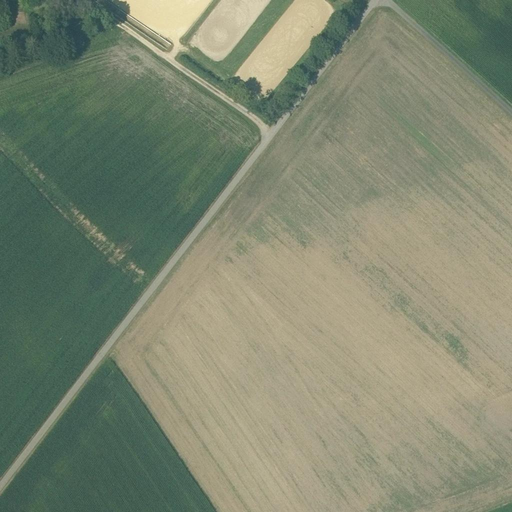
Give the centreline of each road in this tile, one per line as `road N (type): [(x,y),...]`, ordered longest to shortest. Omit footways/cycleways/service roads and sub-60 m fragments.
road 1 (unclassified): [(0,489),(376,0)]
road 2 (track): [(274,134),(84,0)]
road 3 (unclassified): [(387,0),(511,113)]
